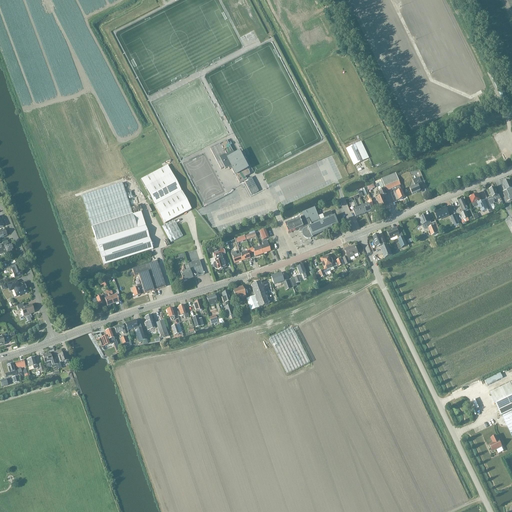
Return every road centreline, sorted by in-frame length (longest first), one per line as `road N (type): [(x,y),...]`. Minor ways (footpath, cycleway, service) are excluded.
road 1 (tertiary): [(54,341),(360,234)]
road 2 (unclassified): [(490,511),(360,234)]
road 3 (tertiary): [(360,234),(511,170)]
road 4 (unclassified): [(54,341),(0,205)]
